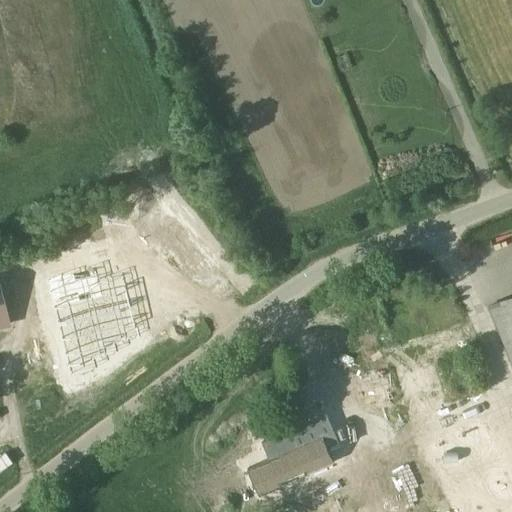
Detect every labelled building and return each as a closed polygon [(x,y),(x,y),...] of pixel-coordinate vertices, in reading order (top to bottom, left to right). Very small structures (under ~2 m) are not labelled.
[(170,257),(141,264),(155,322),(184,315),(170,257)] [(81,277),(30,290),(53,389),(80,383),(78,372),(101,366),(99,356),(122,351),(107,284),(83,289),(81,277)] [(0,326),(8,324),(0,288),(0,326)] [(366,351),(368,370),(391,367),(389,348),(366,351)] [(13,387),(39,381),(36,370),(10,376),(13,387)] [(317,388),(316,403),(333,404),(334,388),(317,388)] [(511,427),(508,418),(480,431),(511,501),(511,500),(511,427)] [(473,425),(441,436),(448,459),(458,456),(457,451),(479,444),(473,425)] [(437,436),(434,428),(417,433),(419,442),(437,436)] [(322,431),(246,465),(258,493),(334,459),(322,431)] [(369,446),(315,481),(334,511),(385,511),(404,500),(369,446)]
